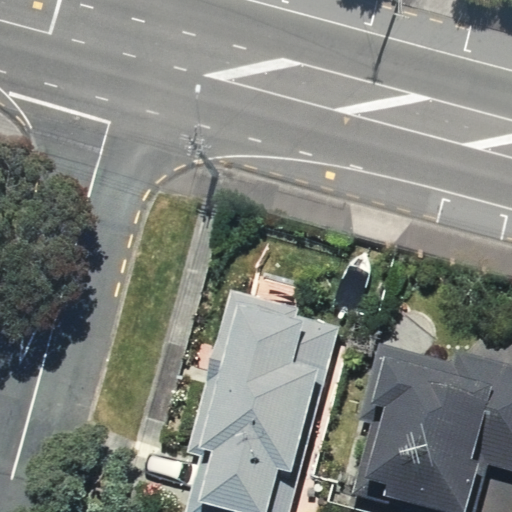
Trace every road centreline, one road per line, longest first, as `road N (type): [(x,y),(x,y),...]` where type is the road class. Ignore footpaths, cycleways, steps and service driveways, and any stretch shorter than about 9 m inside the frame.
road 1 (residential): [(137,36),(6,511)]
road 2 (secondary): [(137,36),(511,137)]
road 3 (secondary): [(1,0),(137,36)]
